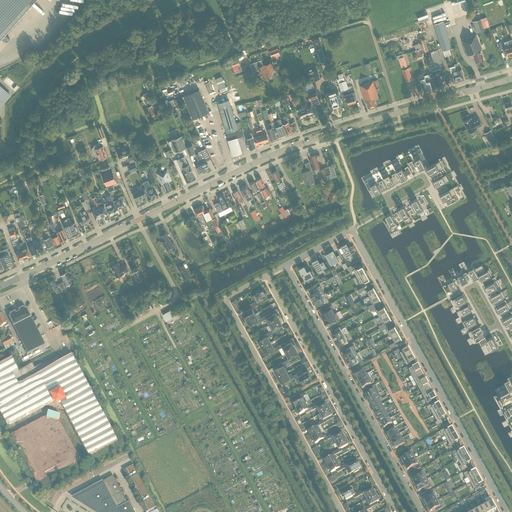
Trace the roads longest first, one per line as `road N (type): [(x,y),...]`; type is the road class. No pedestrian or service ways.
road 1 (secondary): [(0,286),(258,161),(397,113)]
road 2 (residential): [(351,228),(507,511)]
road 3 (residential): [(266,274),(224,298),(341,511)]
road 4 (residential): [(420,511),(285,265)]
road 5 (residential): [(397,511),(266,274)]
